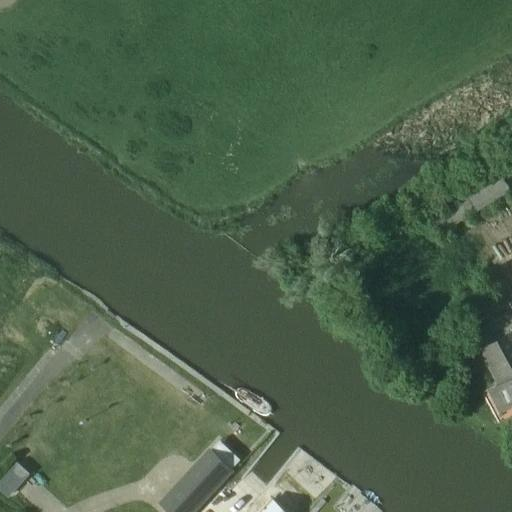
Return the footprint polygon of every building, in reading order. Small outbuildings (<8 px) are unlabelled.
[(423,206),(440,234),(511,190),(494,163),(423,206)] [(511,334),(480,351),(509,408),(511,405),(511,334)] [(176,488),(161,503),(170,511),(191,511),(196,507),(231,470),(210,451),(176,488)] [(37,479),(31,474),(37,467),(23,454),(0,478),(21,497),(37,479)] [(285,511),(273,500),(262,511),(285,511)]
